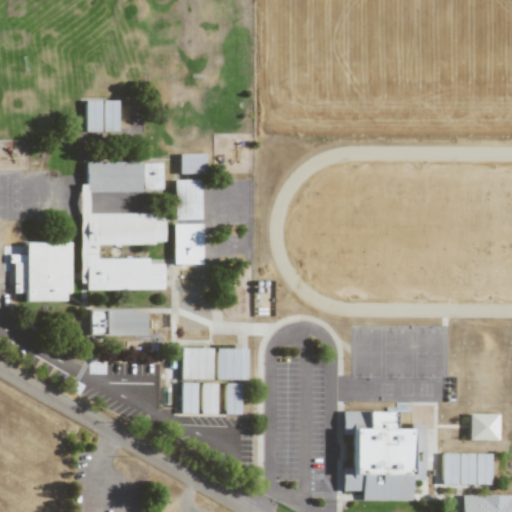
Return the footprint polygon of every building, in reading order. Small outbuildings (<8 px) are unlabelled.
[(101,131),(116,131),(116,99),(100,100),(101,131)] [(83,131),(99,131),(99,100),(83,100),(83,131)] [(203,153),(177,153),(177,173),(204,173),(203,153)] [(161,289),(161,263),(146,263),(146,257),(96,258),(96,244),(163,243),(163,213),(86,213),(86,191),(160,191),(160,161),(84,162),(84,184),(78,184),(78,283),(84,283),(85,289),(161,289)] [(172,219),(199,219),(199,179),(172,180),(172,219)] [(171,224),(171,264),(200,263),(200,223),(171,224)] [(23,301),(64,301),(64,292),(69,292),(69,242),(23,242),(23,261),(7,261),(7,279),(2,279),(2,288),(12,288),(12,293),(23,293),(23,301)] [(145,313),(132,313),(132,308),(85,309),(86,336),(145,335),(145,313)] [(179,378),(210,379),(210,348),(179,347),(179,378)] [(214,379),(245,379),(245,348),(214,348),(214,379)] [(194,382),(179,382),(178,413),(194,413),(194,382)] [(214,383),(198,383),(198,413),(214,413),(214,383)] [(238,383),(223,383),(223,414),(238,414),(238,383)] [(409,500),(409,479),(421,479),(421,423),(409,423),(409,428),(393,428),(393,411),(340,411),(340,435),(350,435),(350,467),(339,467),(339,491),(360,491),(360,500),(409,500)] [(495,440),(496,413),(467,413),(466,440),(495,440)] [(489,453),(440,452),(439,483),(488,484),(489,453)] [(511,511),(511,495),(459,495),(459,511),(511,511)]
